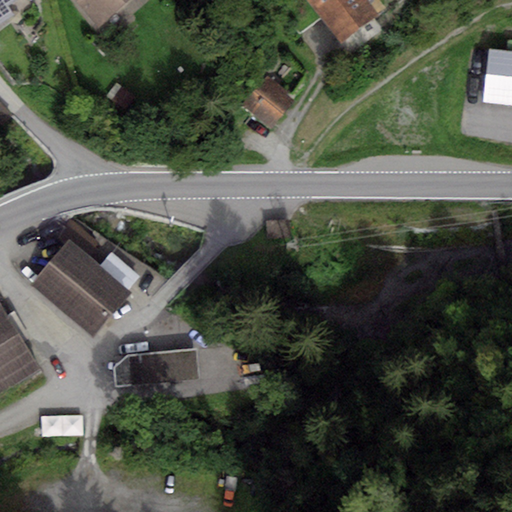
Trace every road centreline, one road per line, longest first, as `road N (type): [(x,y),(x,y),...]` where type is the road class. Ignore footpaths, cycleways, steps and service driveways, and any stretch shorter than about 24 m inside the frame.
road 1 (tertiary): [(511,189),(288,184),(92,191)]
road 2 (residential): [(0,88),(74,161),(92,191)]
